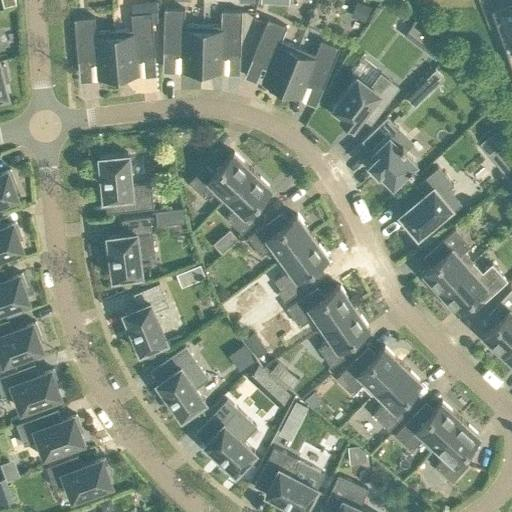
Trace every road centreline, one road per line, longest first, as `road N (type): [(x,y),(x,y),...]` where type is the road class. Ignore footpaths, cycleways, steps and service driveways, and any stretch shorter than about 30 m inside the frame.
road 1 (residential): [(43,126),(206,106),(278,129),(326,167),(392,297),(511,423)]
road 2 (residential): [(43,126),(68,305),(89,373),(139,451),(198,511)]
road 3 (residential): [(34,0),(43,126)]
